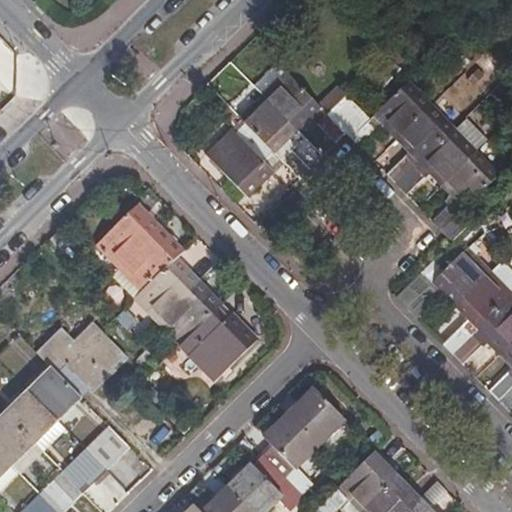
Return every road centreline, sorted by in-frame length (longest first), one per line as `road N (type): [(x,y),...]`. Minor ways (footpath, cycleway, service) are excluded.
road 1 (residential): [(324,331),(123,124)]
road 2 (residential): [(324,331),(338,302),(362,300),(511,448)]
road 3 (residential): [(139,511),(324,331)]
road 4 (residential): [(496,511),(324,331)]
road 5 (tertiary): [(123,124),(248,0)]
road 6 (tertiary): [(0,245),(123,124)]
